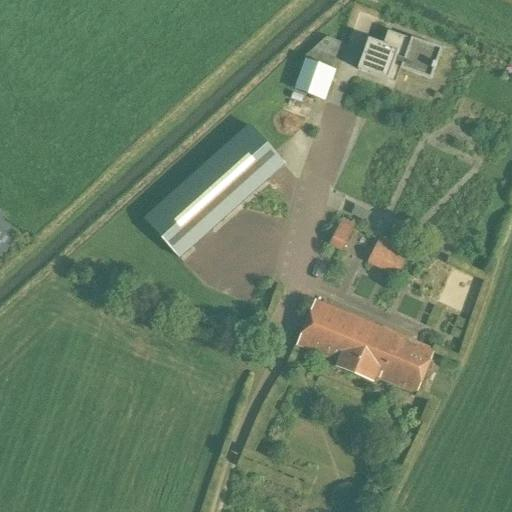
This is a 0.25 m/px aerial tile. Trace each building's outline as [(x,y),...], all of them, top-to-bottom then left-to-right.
[(410,40),(387,32),(383,45),(368,40),(357,70),(395,83),(400,69),(430,80),(441,50),(411,39),(410,40)] [(325,102),(336,71),(305,59),(293,91),(325,102)] [(251,125),(147,220),(184,260),(237,210),(267,183),(287,164),(251,125)] [(0,257),(2,259),(19,232),(1,221),(6,214),(0,210),(0,257)] [(342,253),(355,225),(342,219),(329,247),(342,253)] [(397,278),(410,251),(379,237),(366,264),(397,278)] [(423,264),(430,251),(415,243),(408,256),(423,264)] [(434,256),(420,291),(463,309),(477,274),(434,256)] [(416,395),(434,351),(315,301),(296,345),(338,362),(336,368),(372,383),(374,377),(416,395)] [(351,511),(367,511),(370,510),(355,496),(345,507),(351,511)]
